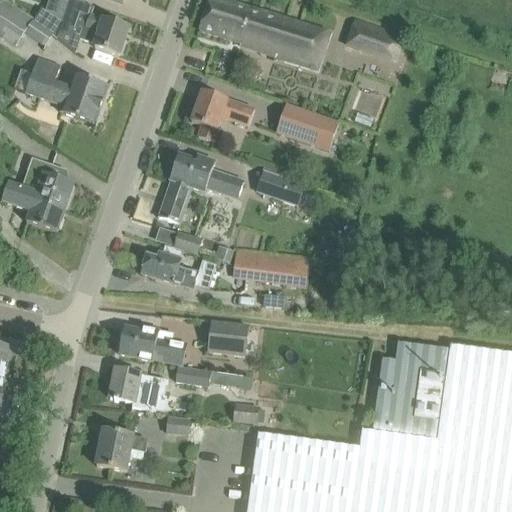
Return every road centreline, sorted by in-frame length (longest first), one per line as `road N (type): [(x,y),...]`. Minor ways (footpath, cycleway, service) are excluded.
road 1 (residential): [(32,511),(73,331),(187,0)]
road 2 (unknown): [(44,458),(132,478),(210,483),(219,476),(224,430)]
